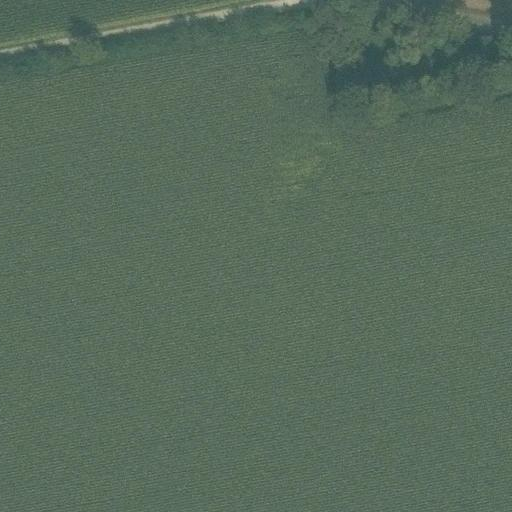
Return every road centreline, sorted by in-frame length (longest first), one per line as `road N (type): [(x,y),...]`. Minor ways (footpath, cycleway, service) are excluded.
road 1 (track): [(0,55),(306,0)]
road 2 (unclassified): [(377,0),(511,28)]
